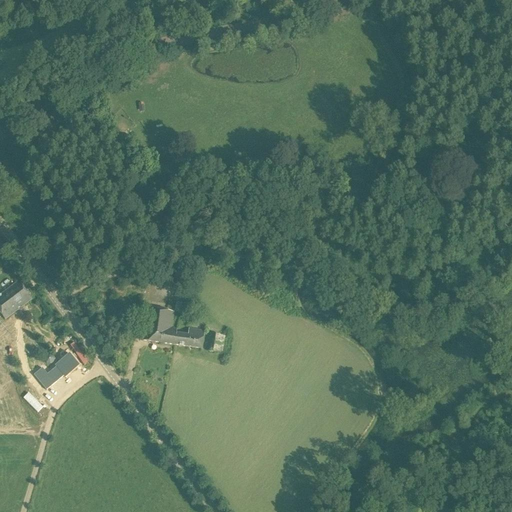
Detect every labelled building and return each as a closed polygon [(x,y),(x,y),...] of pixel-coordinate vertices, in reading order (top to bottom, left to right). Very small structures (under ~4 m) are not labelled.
[(202,284),(204,293),(222,289),(221,285),(227,284),(226,279),(202,284)] [(0,313),(5,320),(18,309),(32,299),(19,281),(5,291),(0,295),(0,313)] [(168,345),(171,329),(173,312),(146,308),(142,341),(168,345)] [(171,329),(168,345),(201,349),(204,331),(189,329),(188,335),(175,333),(176,330),(171,329)] [(222,352),(224,336),(211,335),(209,351),(222,352)] [(87,361),(78,348),(72,352),(82,365),(87,361)] [(54,365),(56,367),(47,374),(42,368),(34,375),(46,390),(64,376),(65,377),(79,366),(69,353),(54,365)] [(53,356),(52,356),(52,355),(51,355),(50,355),(49,355),(48,355),(47,355),(46,355),(46,356),(45,355),(44,356),(43,358),(43,359),(44,361),(45,362),(45,363),(46,363),(46,364),(47,364),(48,365),(49,365),(50,365),(51,365),(51,364),(52,364),(53,364),(53,363),(54,362),(54,361),(54,360),(54,359),(54,358),(54,357),(53,357),(53,356)]
